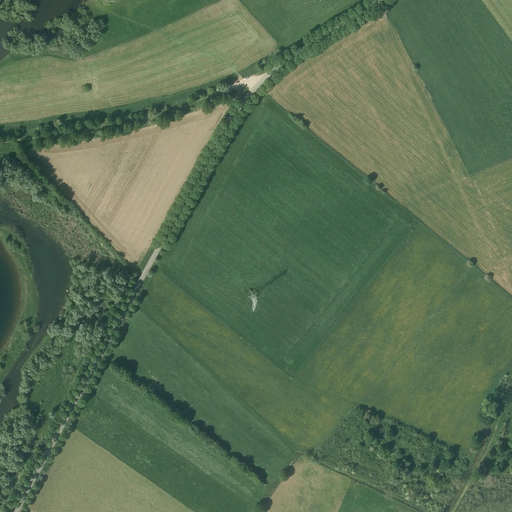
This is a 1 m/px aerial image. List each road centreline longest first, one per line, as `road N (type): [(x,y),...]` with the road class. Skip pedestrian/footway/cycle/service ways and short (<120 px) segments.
road 1 (unclassified): [(15,511),(235,111),(262,78),(379,0)]
road 2 (track): [(262,78),(143,121),(0,144)]
